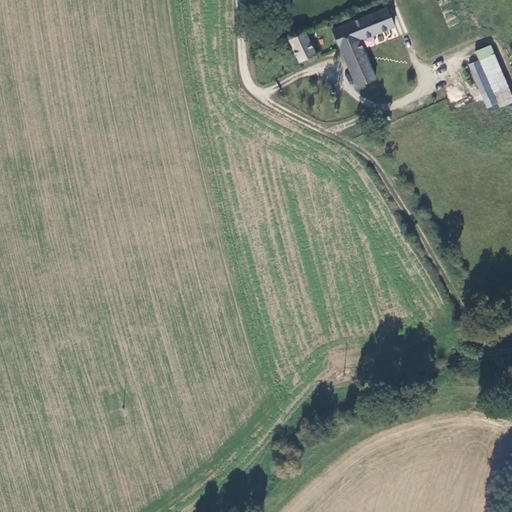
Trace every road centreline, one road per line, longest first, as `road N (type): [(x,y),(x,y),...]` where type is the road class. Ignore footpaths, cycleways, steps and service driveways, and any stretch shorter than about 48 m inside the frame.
road 1 (track): [(320,130),(372,156),(511,389)]
road 2 (track): [(262,96),(320,130),(423,94)]
road 3 (track): [(240,0),(254,93),(273,94),(321,69)]
